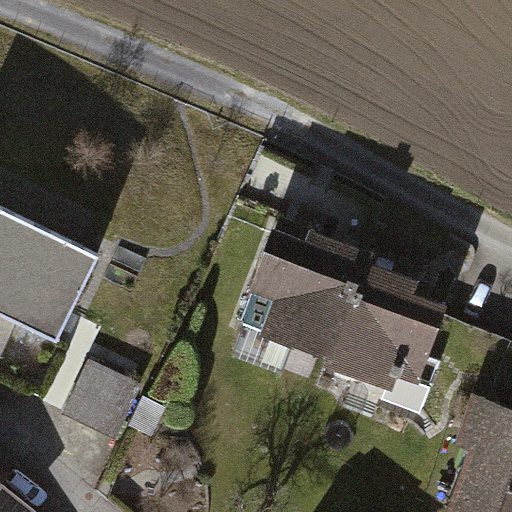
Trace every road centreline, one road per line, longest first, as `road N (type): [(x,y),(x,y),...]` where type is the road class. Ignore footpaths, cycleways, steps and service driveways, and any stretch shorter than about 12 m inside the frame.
road 1 (track): [(359,157),(216,79),(14,0)]
road 2 (residential): [(511,249),(359,157)]
